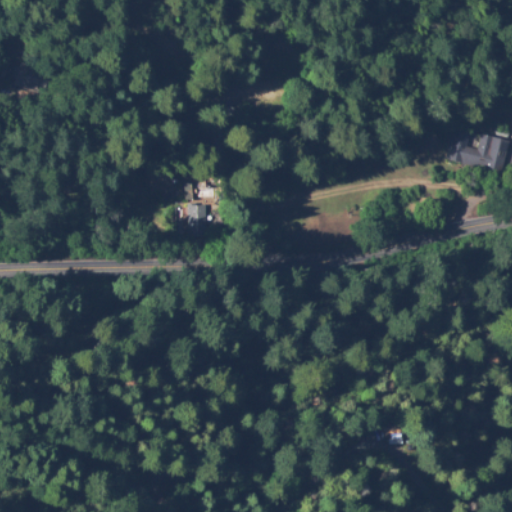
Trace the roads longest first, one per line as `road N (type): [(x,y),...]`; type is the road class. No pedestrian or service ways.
road 1 (primary): [(0,268),(325,257),(511,215)]
road 2 (residential): [(290,257),(259,107),(339,0)]
